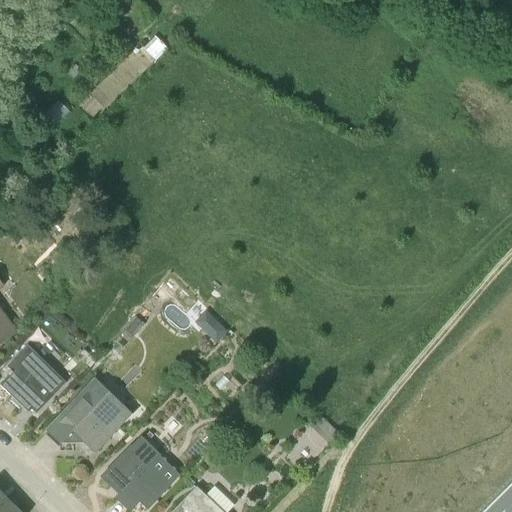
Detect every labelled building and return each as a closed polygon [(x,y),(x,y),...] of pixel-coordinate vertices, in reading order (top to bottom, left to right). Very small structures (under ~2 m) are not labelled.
[(154,37),(143,49),(155,61),(167,50),(154,37)] [(0,344),(12,336),(0,320),(0,287),(3,286),(0,281),(0,344)] [(135,316),(122,332),(132,340),(145,324),(135,316)] [(228,332),(221,324),(209,336),(216,343),(228,332)] [(84,350),(78,357),(90,368),(96,360),(84,350)] [(51,390),(23,361),(13,372),(11,370),(8,373),(10,375),(0,385),(29,413),(51,390)] [(84,393),(47,431),(61,444),(73,431),(94,452),(119,426),(84,393)] [(309,425),(332,447),(342,437),(318,415),(309,425)] [(130,448),(102,477),(120,494),(116,498),(130,511),(140,500),(148,508),(169,486),(150,467),(160,456),(142,438),(133,448),(130,448)] [(220,511),(197,489),(174,511),(220,511)] [(0,509),(8,501),(0,493),(0,509)] [(19,511),(8,501),(0,509),(0,511),(19,511)]
